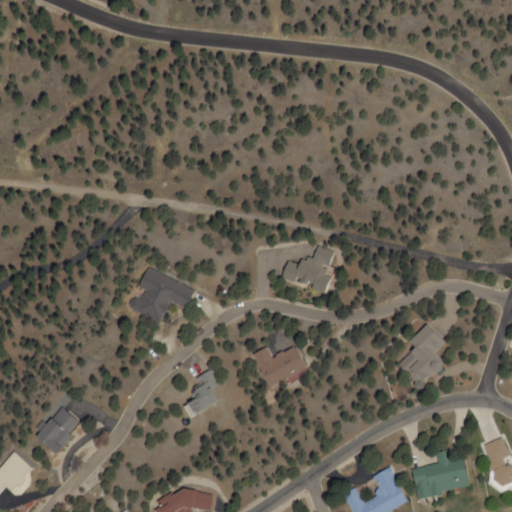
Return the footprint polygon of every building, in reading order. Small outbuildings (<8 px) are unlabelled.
[(278,280),(321,293),(333,253),(313,247),(307,266),(284,259),(278,280)] [(170,302),(184,309),(193,290),(147,268),(138,288),(144,291),(134,313),(159,325),(170,302)] [(406,342),(412,350),(396,363),(416,387),(442,365),(432,353),(443,344),(427,325),(406,342)] [(305,371),(293,347),(270,358),(265,348),(251,355),(267,389),(305,371)] [(196,378),(200,388),(191,392),(195,400),(183,406),(189,417),(217,403),(211,390),(219,385),(212,370),(196,378)] [(77,427),(61,408),(30,433),(47,452),(77,427)] [(511,491),(511,465),(503,465),(505,443),(491,443),(488,490),(511,491)] [(466,487),(459,458),(448,461),(446,451),(433,454),(435,464),(409,471),(416,499),(466,487)] [(16,494),(29,464),(5,453),(0,463),(0,487),(16,494)] [(369,477),(377,495),(359,503),(354,489),(340,495),(347,511),(385,511),(403,504),(388,469),(369,477)] [(189,511),(211,504),(204,486),(150,506),(152,511),(189,511)]
